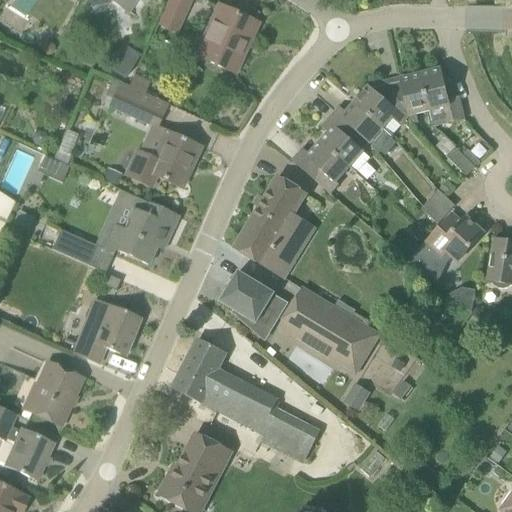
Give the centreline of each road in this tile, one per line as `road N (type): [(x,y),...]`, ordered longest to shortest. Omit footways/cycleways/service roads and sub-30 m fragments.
road 1 (residential): [(95,493),(244,159),(286,91),(341,34)]
road 2 (residential): [(448,19),(467,92),(511,158)]
